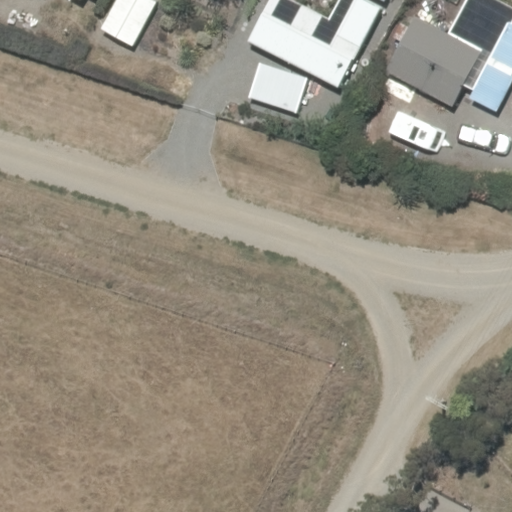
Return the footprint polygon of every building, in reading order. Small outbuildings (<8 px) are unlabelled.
[(160,0),(116,0),(100,29),(135,48),(160,0)] [(352,0),(342,21),(318,9),(299,0),(267,0),(262,11),(247,41),(346,90),(387,5),(376,0),(352,0)] [(481,50),(411,14),(383,69),(453,104),(481,50)] [(511,84),(511,23),(470,97),(497,112),(511,84)] [(332,119),(253,93),(243,124),(322,150),(332,119)]
